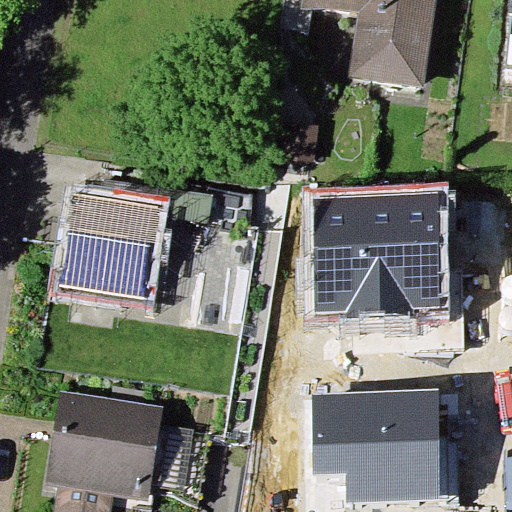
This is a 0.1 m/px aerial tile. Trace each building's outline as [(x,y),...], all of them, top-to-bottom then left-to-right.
[(368,84),(434,94),(448,0),(328,0),(327,10),(378,18),(368,84)] [(435,197),(315,201),(319,309),(439,305),(435,197)] [(90,215),(79,288),(161,300),(172,227),(90,215)] [(435,394),(316,396),(318,470),(349,470),(350,497),(438,495),(435,394)] [(76,409),(65,492),(73,493),(70,511),(122,511),(124,500),(163,505),(174,422),(76,409)]
